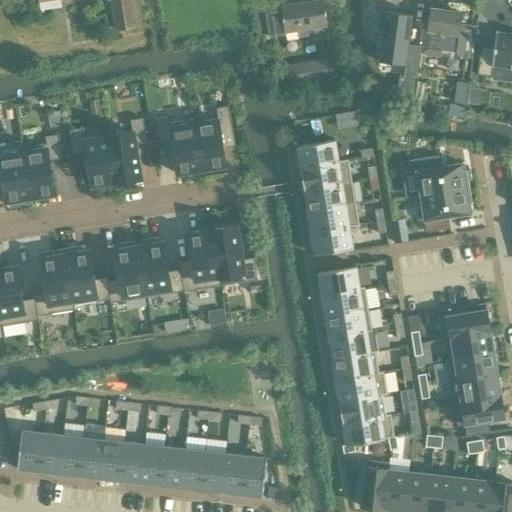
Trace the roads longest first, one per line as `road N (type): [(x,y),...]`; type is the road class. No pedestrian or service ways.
road 1 (residential): [(243,191),(0,230)]
road 2 (residential): [(511,285),(489,158)]
